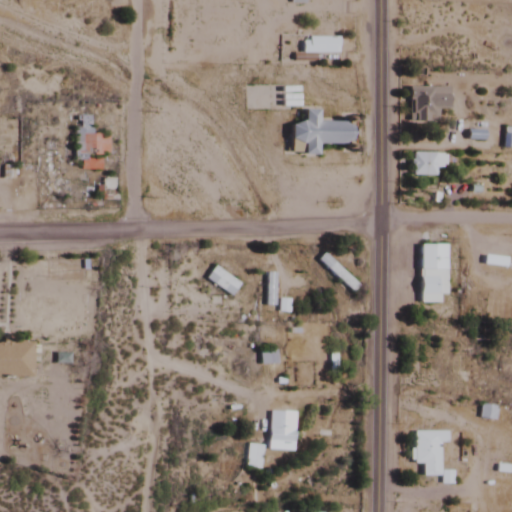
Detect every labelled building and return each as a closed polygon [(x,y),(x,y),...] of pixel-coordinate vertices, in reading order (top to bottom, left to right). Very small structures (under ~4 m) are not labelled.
[(287,0),(287,14),(300,14),(300,0),(287,0)] [(335,54),(335,38),(298,38),(298,54),(335,54)] [(445,109),(445,87),(404,87),(404,123),(435,123),(435,109),(445,109)] [(292,144),(286,137),(286,127),(292,121),(299,121),(299,110),(313,110),(313,121),(340,121),(340,144),(313,144),(313,155),(299,155),(299,144),(292,144)] [(105,155),(105,135),(87,134),(87,116),(71,116),(71,162),(77,162),(77,169),(97,170),(97,155),(105,155)] [(500,148),(511,148),(511,128),(500,128),(500,148)] [(408,177),(432,177),(432,166),(442,166),(442,153),(408,153),(408,177)] [(415,304),(436,304),(436,295),(443,295),(443,245),(415,245),(415,304)] [(510,248),(480,247),(480,264),(509,265),(510,248)] [(314,259),(349,294),(355,288),(321,253),(314,259)] [(236,284),(210,267),(202,279),(228,297),(236,284)] [(511,299),(486,299),(486,321),(511,320),(511,299)] [(0,379),(30,380),(30,344),(0,344),(0,379)] [(273,363),(273,355),(270,355),(270,351),(258,351),(258,363),(273,363)] [(289,451),(291,412),(266,411),(264,450),(289,451)] [(437,443),(443,443),(443,432),(408,432),(408,465),(418,465),(418,477),(437,477),(437,443)]
